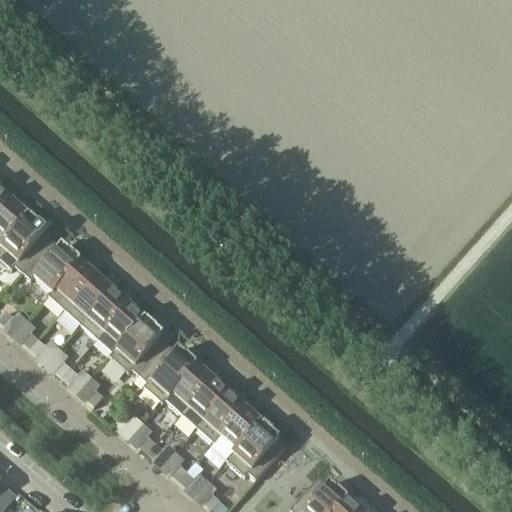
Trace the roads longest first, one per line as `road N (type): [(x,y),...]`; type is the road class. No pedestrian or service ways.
road 1 (tertiary): [(511,491),(0,39)]
road 2 (residential): [(161,493),(0,349)]
road 3 (track): [(374,368),(511,213)]
